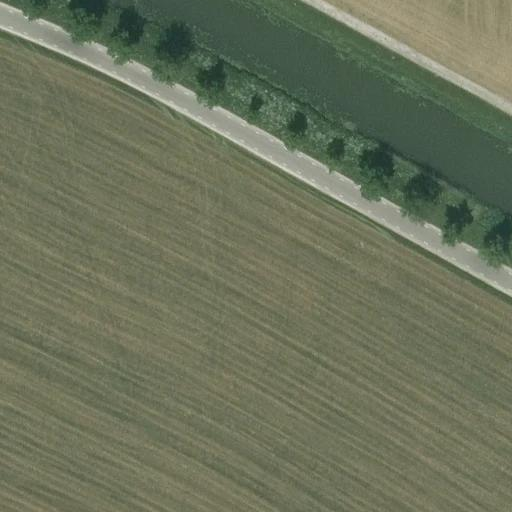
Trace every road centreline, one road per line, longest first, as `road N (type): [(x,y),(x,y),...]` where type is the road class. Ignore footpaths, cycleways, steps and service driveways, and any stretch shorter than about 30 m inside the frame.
road 1 (tertiary): [(511,281),(217,115),(0,21)]
road 2 (track): [(511,116),(302,0)]
